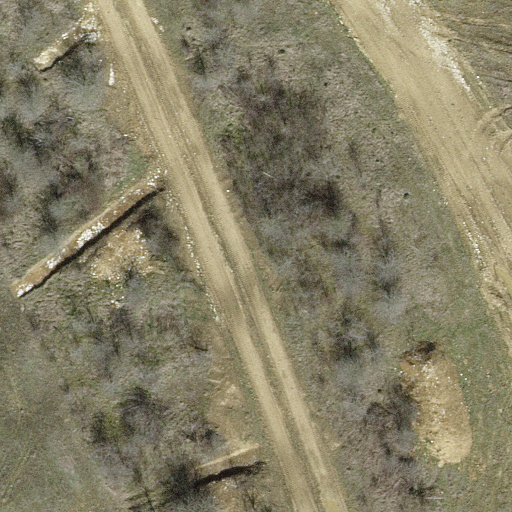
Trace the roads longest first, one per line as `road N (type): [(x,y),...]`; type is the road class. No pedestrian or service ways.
road 1 (track): [(315,511),(218,241),(117,0)]
road 2 (track): [(511,261),(415,61),(370,0)]
